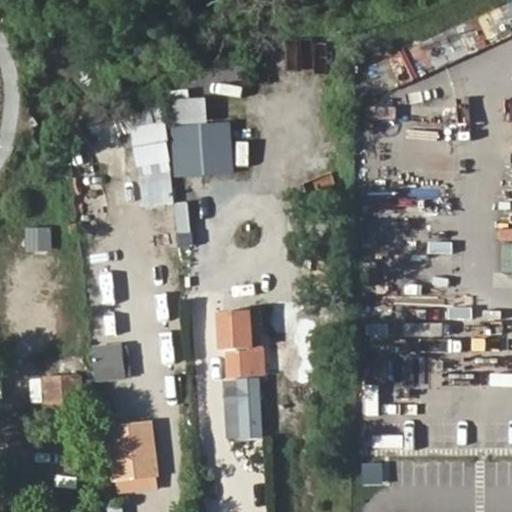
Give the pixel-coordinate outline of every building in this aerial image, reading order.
[(177,179),(235,173),(230,121),(208,124),(206,97),(169,100),(177,179)] [(399,134),(400,108),(368,107),(368,133),(399,134)] [(139,208),(173,205),(167,123),(133,125),(139,208)] [(26,228),(26,251),(52,251),(52,228),(26,228)] [(263,310),(223,310),(223,438),(262,438),(262,377),(264,377),(263,310)] [(96,382),(132,376),(127,341),(91,347),(96,382)] [(69,352),(31,352),(34,384),(68,384),(69,352)] [(97,412),(115,411),(114,390),(96,391),(97,412)] [(155,417),(115,421),(120,471),(160,466),(155,417)]
